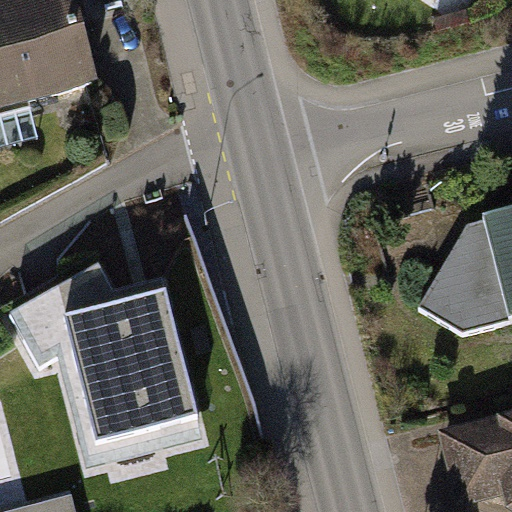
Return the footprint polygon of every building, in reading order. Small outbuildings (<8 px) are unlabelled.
[(72,0),(37,0),(0,9),(0,123),(98,99),(72,0)] [(422,0),(436,9),(441,0),(422,0)] [(511,222),(469,234),(421,313),(464,342),(511,330),(511,222)] [(101,271),(11,321),(42,376),(58,368),(86,480),(211,448),(170,286),(115,300),(101,271)] [(511,511),(511,420),(439,439),(458,511),(461,511),(504,502),(507,511),(511,511)] [(74,511),(72,503),(36,511),(74,511)]
